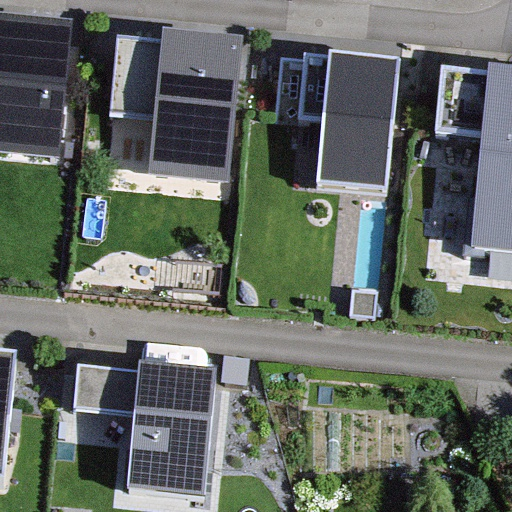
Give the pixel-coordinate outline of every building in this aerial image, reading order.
[(0,35),(0,160),(58,166),(69,42),(0,35)] [(225,191),(238,60),(169,53),(156,184),(225,191)] [(287,63),(281,125),(322,129),(329,67),(287,63)] [(335,75),(322,197),(383,204),(396,82),(335,75)] [(511,89),(494,88),(476,260),(511,264),(511,89)] [(0,471),(4,472),(11,355),(0,354),(0,471)] [(131,480),(208,484),(215,369),(138,364),(131,480)]
